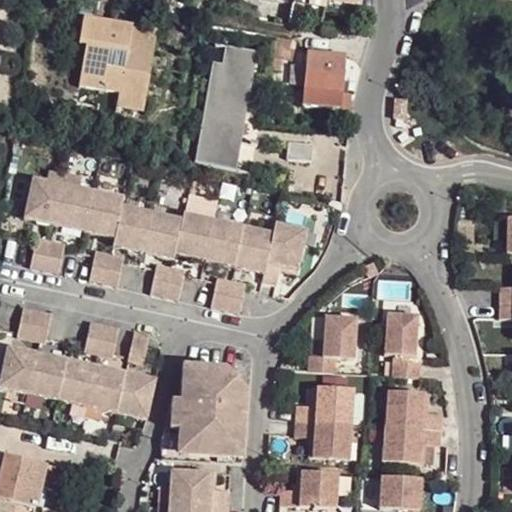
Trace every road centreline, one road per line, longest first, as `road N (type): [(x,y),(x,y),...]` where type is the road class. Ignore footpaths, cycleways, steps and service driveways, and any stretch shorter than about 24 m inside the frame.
road 1 (residential): [(421,239),(469,352),(477,411),(471,511)]
road 2 (unclassified): [(133,511),(179,323)]
road 3 (residential): [(390,0),(369,108),(376,182)]
road 4 (residential): [(248,511),(267,339)]
road 5 (unclassified): [(179,323),(22,290)]
road 6 (residential): [(267,339),(373,234)]
